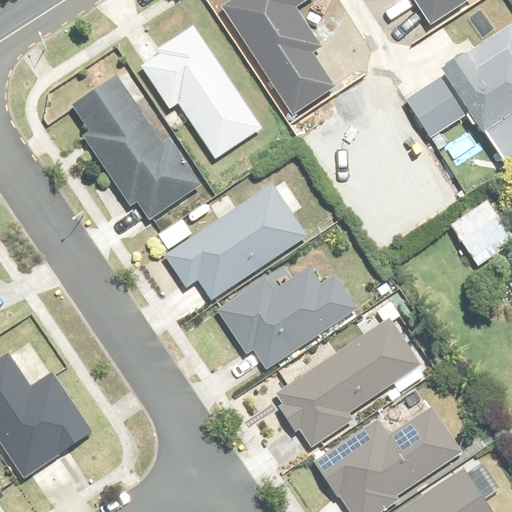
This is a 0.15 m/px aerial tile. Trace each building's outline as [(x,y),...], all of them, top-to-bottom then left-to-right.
[(262,132),(194,33),(141,69),(171,113),(179,107),(217,163),(262,132)] [(434,141),(471,118),(501,168),(511,161),(511,62),(500,44),(446,77),(448,80),(410,102),(434,141)] [(144,102),(126,75),(71,113),(95,148),(88,152),(133,218),(141,212),(150,224),(199,191),(140,105),(144,102)] [(388,136),(375,118),(319,155),(372,234),(452,181),(412,120),(388,136)] [(210,303),(306,242),(290,217),(302,209),(286,183),(166,259),(190,296),(201,290),(210,303)] [(511,246),(511,239),(490,205),(452,230),(478,269),(511,246)] [(323,288),(312,272),(279,293),(271,281),(221,314),(262,376),(357,313),(335,280),(323,288)] [(420,369),(389,323),(276,401),(311,453),(350,426),(346,420),(420,369)] [(31,394),(8,360),(0,365),(0,441),(25,479),(90,435),(53,379),(31,394)] [(462,458),(417,391),(391,408),(394,412),(314,466),(345,511),(391,511),(401,506),(398,501),(462,458)] [(490,511),(465,474),(407,511),(490,511)]
